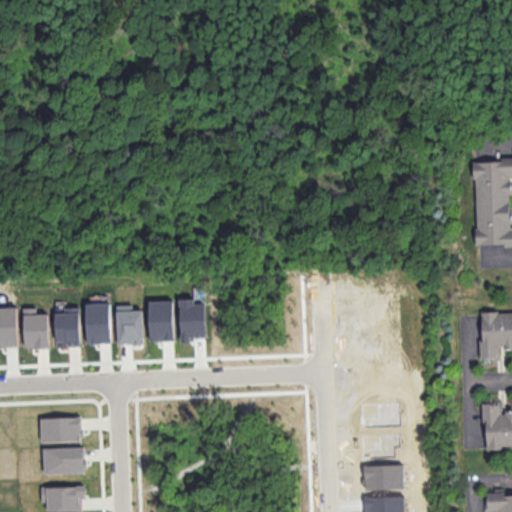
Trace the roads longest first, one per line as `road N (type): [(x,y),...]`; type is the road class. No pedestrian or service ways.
road 1 (residential): [(0,383),(322,373)]
road 2 (residential): [(322,373),(328,511)]
road 3 (residential): [(116,379),(121,511)]
